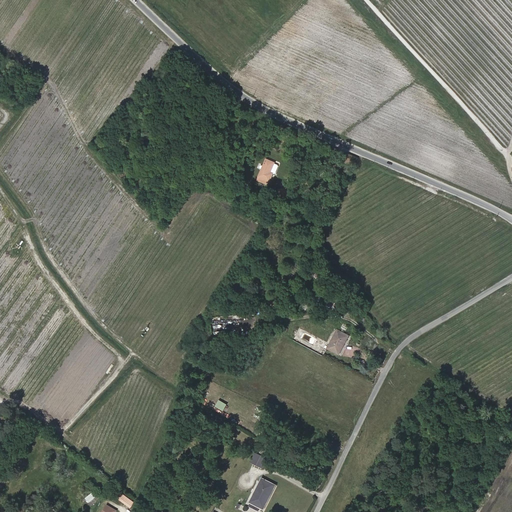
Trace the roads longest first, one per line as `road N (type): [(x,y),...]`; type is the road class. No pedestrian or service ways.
road 1 (tertiary): [(511,219),(244,97),(135,0)]
road 2 (residential): [(511,279),(403,346),(319,511)]
road 3 (track): [(127,360),(91,332),(53,283),(0,189)]
road 4 (track): [(366,0),(506,155)]
road 5 (track): [(1,398),(66,428),(127,360)]
